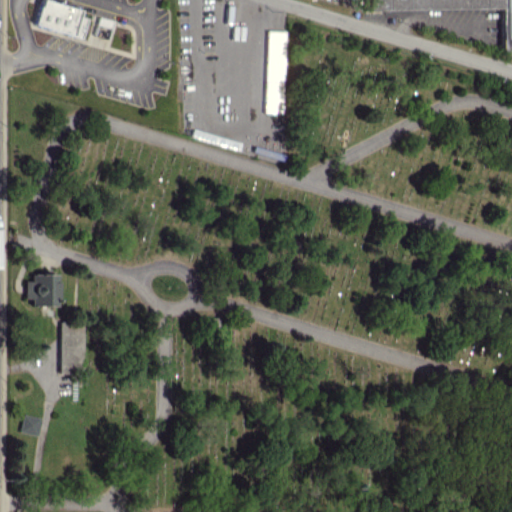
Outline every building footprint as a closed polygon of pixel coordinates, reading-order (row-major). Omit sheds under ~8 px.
[(79,9),(45,0),(39,0),(33,24),(81,37),(86,18),(78,15),(79,9)] [(500,8),(500,50),(511,49),(511,0),(363,0),(364,10),(500,8)] [(284,30),(265,30),(265,46),(283,47),(284,30)] [(21,298),(29,298),(29,305),(54,305),(54,273),(29,273),(29,280),(21,280),(21,298)] [(80,373),(81,322),(56,322),(56,372),(80,373)] [(39,418),(21,413),(17,431),(35,435),(39,418)]
